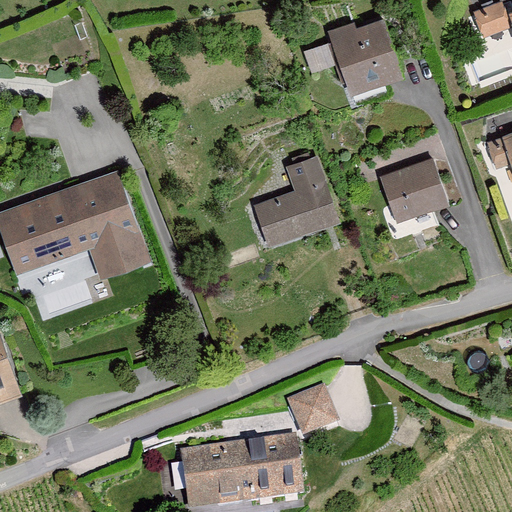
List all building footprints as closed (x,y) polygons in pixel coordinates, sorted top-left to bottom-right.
[(328,43),(346,102),(396,86),(378,27),(328,43)] [(511,133),(495,139),(511,189),(511,133)] [(294,197),(252,211),(265,251),(336,229),(315,163),(286,172),(294,197)] [(429,167),(380,184),(394,226),(443,209),(429,167)] [(116,174),(0,216),(20,271),(93,244),(105,274),(147,258),(116,174)] [(0,348),(0,408),(19,402),(0,348)] [(324,388),(291,402),(304,435),(338,421),(324,388)] [(294,440),(184,455),(192,507),(302,491),(294,440)]
